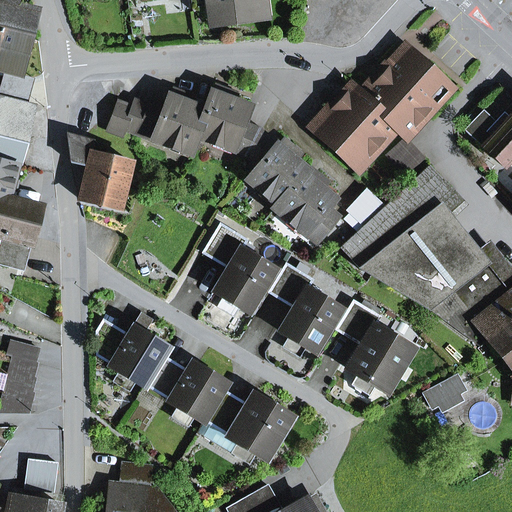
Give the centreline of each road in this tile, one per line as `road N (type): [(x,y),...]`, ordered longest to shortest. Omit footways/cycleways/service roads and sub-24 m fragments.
road 1 (residential): [(58,63),(255,47),(348,54),(374,47),(415,0)]
road 2 (residential): [(74,270),(338,418)]
road 3 (residential): [(74,270),(79,406),(72,511)]
road 4 (residential): [(58,63),(74,270)]
